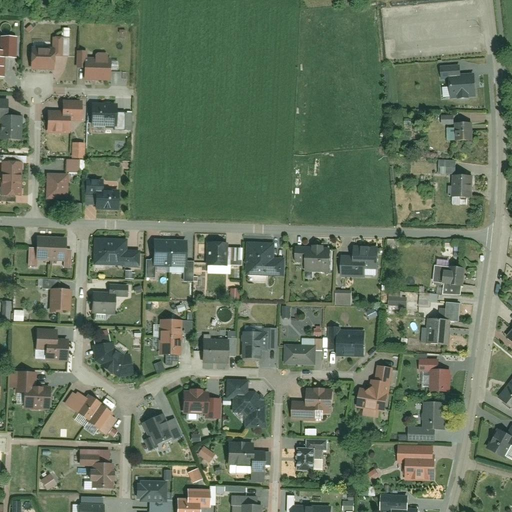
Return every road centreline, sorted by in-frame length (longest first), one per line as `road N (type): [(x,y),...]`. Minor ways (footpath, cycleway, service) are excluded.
road 1 (residential): [(84,227),(496,237)]
road 2 (residential): [(451,511),(496,237)]
road 3 (residential): [(496,237),(501,152),(489,0)]
road 4 (residential): [(84,227),(77,370),(101,390),(127,397)]
road 5 (residential): [(127,397),(183,373),(278,380)]
road 6 (residential): [(278,380),(275,511)]
road 7 (residential): [(33,225),(37,98)]
